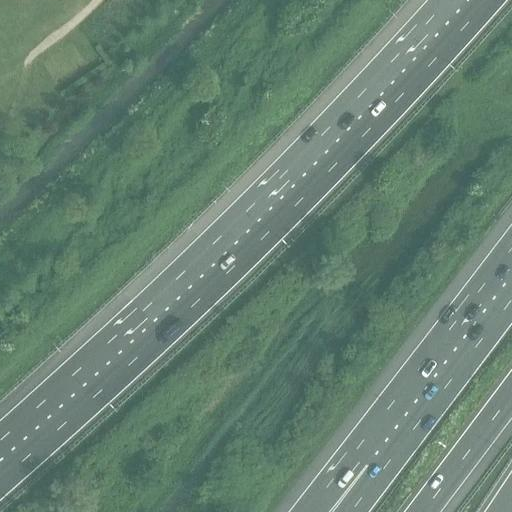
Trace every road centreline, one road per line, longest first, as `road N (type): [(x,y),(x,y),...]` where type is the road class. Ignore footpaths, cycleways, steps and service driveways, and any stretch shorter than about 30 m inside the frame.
road 1 (motorway): [(468,0),(217,260),(0,460)]
road 2 (motorway): [(511,273),(369,465)]
road 3 (motorway): [(423,511),(511,394)]
